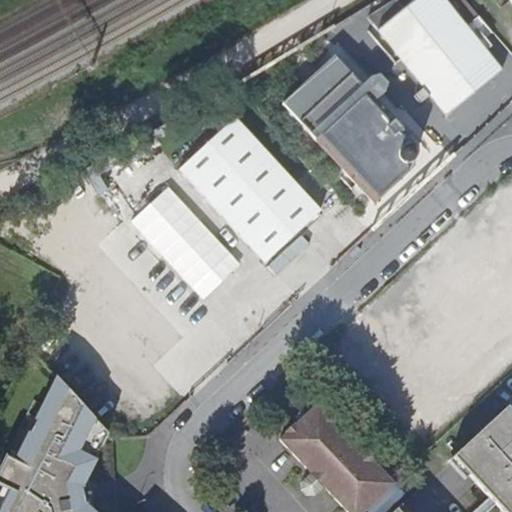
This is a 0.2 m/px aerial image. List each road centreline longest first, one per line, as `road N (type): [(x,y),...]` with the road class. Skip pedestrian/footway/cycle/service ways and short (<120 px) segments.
road 1 (residential): [(511,148),(492,148),(176,448),(187,511)]
road 2 (track): [(0,195),(336,0)]
